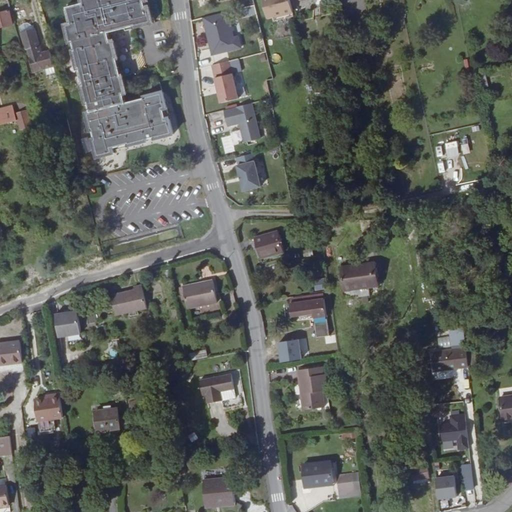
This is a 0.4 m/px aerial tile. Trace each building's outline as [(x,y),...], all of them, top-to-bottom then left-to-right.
[(152,18),(147,0),(84,0),(62,5),(96,151),(173,134),(163,89),(127,97),(111,27),(152,18)] [(275,17),(292,13),(289,0),(262,0),(266,15),(274,13),(275,17)] [(242,18),(256,14),(254,5),(240,8),(242,18)] [(0,25),(14,22),(11,9),(0,11),(0,25)] [(227,10),(202,17),(213,53),(237,46),(227,10)] [(279,25),(280,35),(291,34),(289,23),(279,25)] [(56,62),(52,47),(41,50),(35,26),(18,30),(25,53),(26,53),(30,69),(56,62)] [(118,38),(121,52),(127,51),(124,37),(118,38)] [(272,63),(280,61),(279,53),(270,55),(272,63)] [(230,63),(212,67),(221,102),(239,97),(230,63)] [(478,74),(481,88),(488,86),(485,72),(478,74)] [(13,102),(0,106),(0,122),(17,117),(13,102)] [(228,126),(239,123),(244,142),(260,138),(251,102),(224,110),(228,126)] [(17,110),(19,117),(28,113),(27,107),(17,110)] [(28,113),(19,117),(21,125),(31,123),(30,118),(28,113)] [(0,139),(10,136),(7,127),(0,129),(0,139)] [(231,135),(222,137),(225,153),(234,151),(231,135)] [(457,140),(444,142),(447,157),(459,155),(457,140)] [(261,185),(255,161),(237,165),(243,189),(261,185)] [(281,254),(275,233),(252,239),(259,261),(281,254)] [(377,287),(373,262),(340,267),(343,292),(377,287)] [(217,304),(214,282),(183,287),(187,309),(217,304)] [(113,318),(145,311),(140,287),(132,289),(132,292),(109,297),(113,318)] [(326,319),(323,301),(290,306),(292,319),(312,315),(313,320),(326,319)] [(71,310),(48,313),(52,336),(74,333),(71,310)] [(93,314),(83,316),(85,325),(95,323),(93,314)] [(310,321),(297,323),(300,342),(312,340),(310,321)] [(0,367),(18,364),(16,344),(0,345),(0,367)] [(430,372),(465,367),(464,364),(463,354),(463,350),(427,356),(430,372)] [(473,363),(471,353),(463,354),(464,364),(473,363)] [(301,400),(303,412),(324,409),(321,393),(327,392),(324,376),(321,376),(321,369),(297,372),(298,380),(301,380),(304,399),(301,400)] [(202,398),(204,406),(218,404),(216,395),(231,393),(228,377),(197,382),(199,398),(202,398)] [(44,416),(63,413),(60,393),(53,394),(53,397),(46,398),(42,399),(44,416)] [(511,420),(511,397),(500,399),(503,422),(511,420)] [(37,417),(44,416),(42,399),(35,400),(37,417)] [(142,420),(139,401),(128,403),(131,422),(142,420)] [(120,427),(116,407),(95,411),(98,430),(120,427)] [(456,449),(465,448),(460,414),(447,415),(448,423),(437,424),(439,441),(455,439),(456,449)] [(0,455),(12,454),(9,435),(0,435),(0,455)] [(333,481),(330,462),(302,465),(305,487),(314,486),(314,483),(333,481)] [(471,464),(461,464),(462,490),(473,490),(471,464)] [(427,477),(425,467),(409,470),(411,480),(427,477)] [(453,474),(434,477),(436,497),(455,495),(453,474)] [(215,484),(219,510),(236,508),(232,481),(215,484)] [(355,490),(354,481),(337,482),(339,492),(355,490)] [(208,511),(219,510),(215,484),(204,485),(208,511)]
